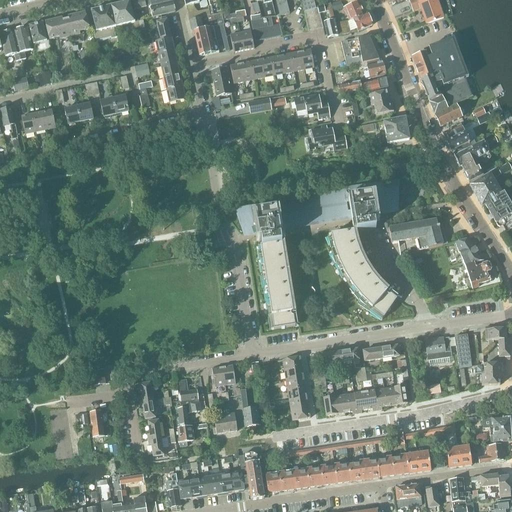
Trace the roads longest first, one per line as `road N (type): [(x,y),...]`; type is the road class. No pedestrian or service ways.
road 1 (tertiary): [(511,276),(435,158),(383,31)]
road 2 (residential): [(250,354),(511,312)]
road 3 (residential): [(250,354),(202,116)]
road 4 (residential): [(278,434),(511,391)]
road 5 (residential): [(381,485),(213,511)]
road 6 (residential): [(65,146),(202,116)]
road 7 (residential): [(129,394),(140,370),(250,354)]
road 8 (residential): [(511,466),(381,485)]
road 9 (residential): [(193,68),(320,42)]
